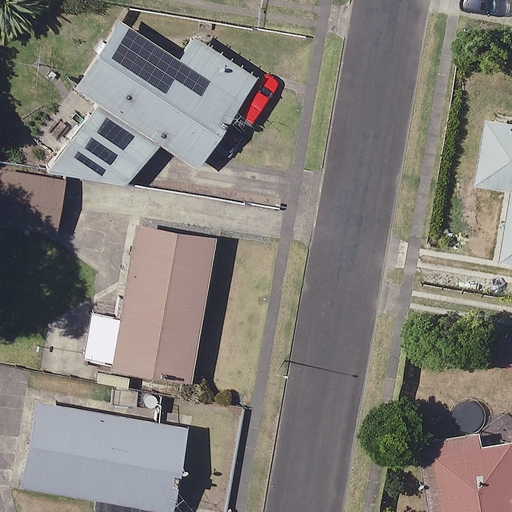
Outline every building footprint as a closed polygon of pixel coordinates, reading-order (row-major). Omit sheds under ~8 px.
[(174,56),(113,17),(42,128),(55,136),(37,164),(125,181),(152,137),(193,164),(250,75),(187,35),(174,56)] [(511,120),(489,117),(478,179),(511,185),(511,193),(501,256),(511,257),(511,120)] [(62,177),(0,166),(0,219),(53,229),(62,177)] [(210,233),(136,220),(119,314),(56,303),(45,367),(77,373),(80,357),(184,376),(210,233)] [(511,338),(497,337),(496,366),(511,366),(511,338)] [(166,511),(182,421),(30,395),(16,481),(91,494),(88,511),(92,511),(166,511)] [(475,435),(425,439),(431,511),(511,511),(511,443),(477,447),(475,435)]
